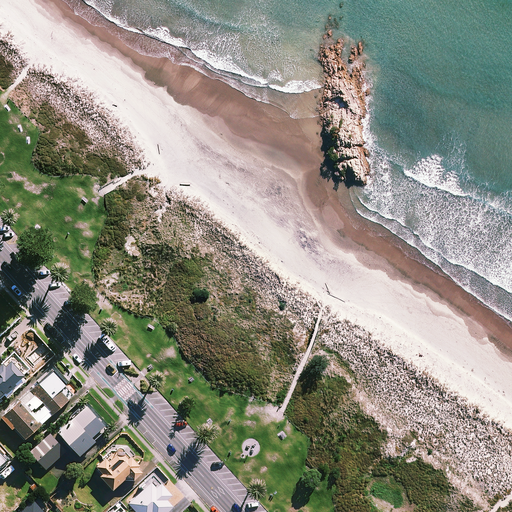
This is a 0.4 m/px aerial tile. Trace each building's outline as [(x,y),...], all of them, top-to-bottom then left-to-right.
[(6,364),(3,361),(0,363),(0,400),(3,398),(0,396),(6,391),(7,392),(17,383),(16,382),(25,373),(12,358),(6,364)] [(67,383),(54,369),(3,414),(25,438),(70,398),(61,388),(67,383)] [(109,427),(87,403),(59,430),(81,453),(109,427)] [(67,450),(51,432),(31,450),(47,468),(67,450)] [(0,467),(10,458),(7,455),(6,451),(0,444),(0,467)] [(124,477),(132,477),(138,471),(136,459),(131,453),(129,454),(121,446),(109,457),(106,454),(97,463),(103,470),(100,472),(113,486),(124,477)] [(171,491),(155,472),(141,484),(143,487),(129,500),(139,511),(162,511),(173,503),(166,495),(171,491)] [(0,511),(7,511),(19,502),(9,490),(0,497),(0,511)] [(46,511),(51,507),(40,494),(19,511),(46,511)] [(113,506),(115,508),(110,511),(128,511),(122,505),(118,501),(113,506)]
